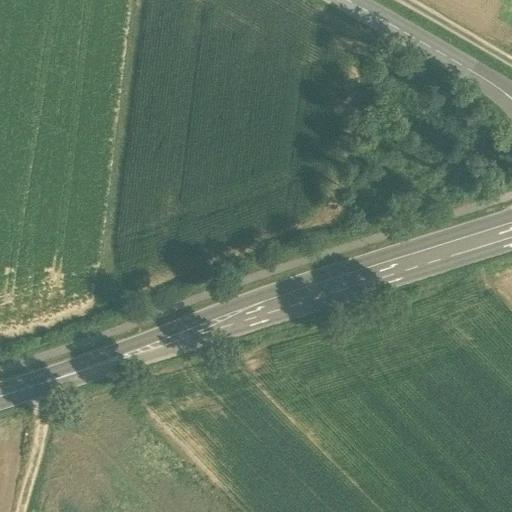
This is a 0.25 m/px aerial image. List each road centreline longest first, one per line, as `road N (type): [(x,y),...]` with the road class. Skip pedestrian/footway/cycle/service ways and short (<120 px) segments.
road 1 (secondary): [(0,396),(511,229)]
road 2 (unclassified): [(511,99),(345,0)]
road 3 (track): [(511,62),(401,0)]
